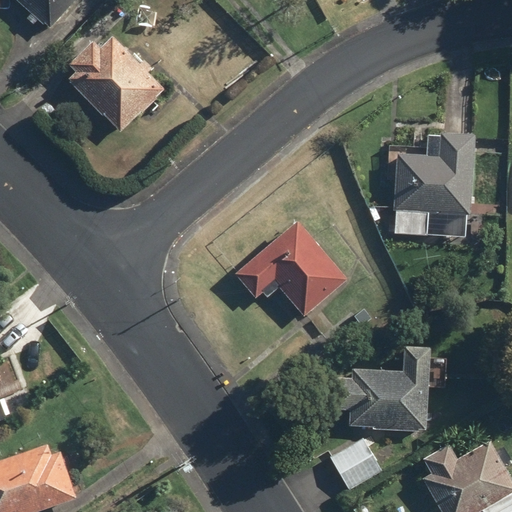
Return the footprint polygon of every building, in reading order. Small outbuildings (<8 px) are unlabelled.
[(18,0),(50,28),(76,0),(18,0)] [(96,41),(70,66),(77,73),(70,80),(121,131),(167,86),(116,35),(103,48),(96,41)] [(400,210),(399,236),(469,239),(470,213),(476,213),(478,132),(443,131),(442,156),(398,154),(395,210),(400,210)] [(301,220),(237,276),(257,300),(277,282),(308,317),(352,277),(301,220)] [(338,382),(336,409),(352,410),(350,426),(432,432),(438,345),(407,342),(404,371),(355,367),(354,383),(338,382)] [(0,387),(0,422),(12,418),(0,387)] [(368,435),(331,455),(350,489),(386,469),(368,435)] [(443,511),(481,511),(511,495),(511,473),(492,437),(459,456),(452,444),(427,458),(435,473),(425,479),(443,511)] [(49,444),(0,459),(0,511),(40,511),(79,500),(63,452),(53,455),(49,444)]
